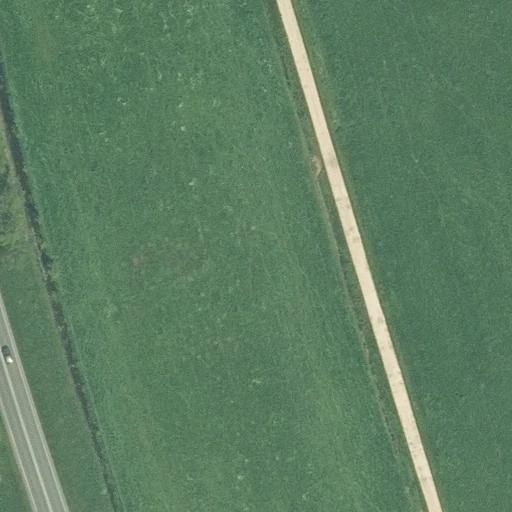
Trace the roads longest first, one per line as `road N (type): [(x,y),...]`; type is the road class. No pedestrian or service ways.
road 1 (unclassified): [(283,0),(433,511)]
road 2 (trunk): [(51,511),(0,346)]
